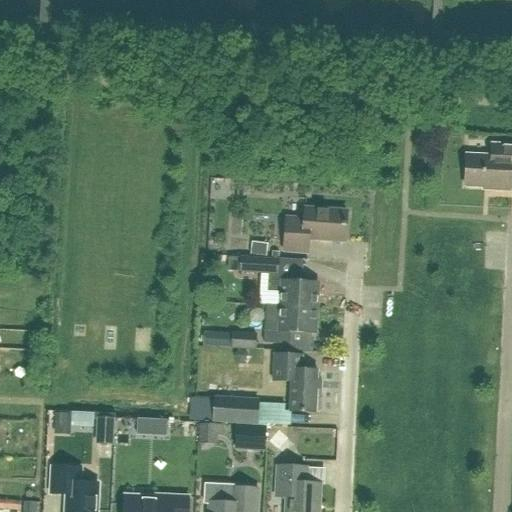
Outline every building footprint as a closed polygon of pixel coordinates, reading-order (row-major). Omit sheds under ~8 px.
[(511,170),(511,146),(492,145),(491,157),(466,156),(465,186),(492,188),(492,190),(510,191),(511,170)] [(344,242),(346,212),(305,209),(304,220),(286,219),(284,252),(307,254),(308,240),(344,242)] [(251,243),(249,256),(265,258),(267,245),(251,243)] [(278,276),(279,261),(228,258),(227,271),(237,271),(237,273),(278,276)] [(280,307),(316,309),(317,284),(267,281),(267,292),(281,293),(280,307)] [(316,309),(280,307),(266,306),(265,319),(263,344),(288,345),(289,333),(315,334),(316,309)] [(255,351),(256,335),(230,334),(229,349),(255,351)] [(315,413),(317,371),(301,371),(302,357),(274,355),(272,381),(291,382),(289,412),(315,413)] [(257,426),(258,414),(259,400),(213,398),(211,424),(257,426)] [(115,421),(115,414),(94,413),(93,420),(96,420),(95,445),(113,446),(114,421),(115,421)] [(71,415),(55,414),(54,429),(70,430),(71,415)] [(156,422),(155,434),(167,435),(168,423),(156,422)] [(264,452),(266,427),(235,426),(234,451),(264,452)] [(267,445),(287,446),(288,430),(268,429),(267,445)] [(318,511),(319,485),(305,485),(306,469),(277,467),(276,497),(287,497),(286,511),(318,511)] [(95,511),(97,485),(80,484),(80,470),(52,468),(51,494),(66,495),(65,511),(95,511)] [(256,511),(257,490),(233,488),(233,487),(205,486),(204,504),(209,504),(208,511),(256,511)] [(187,511),(188,498),(155,497),(155,507),(124,505),(123,511),(187,511)] [(0,510),(20,511),(20,503),(0,501),(0,510)] [(33,511),(34,504),(24,503),(23,511),(33,511)]
